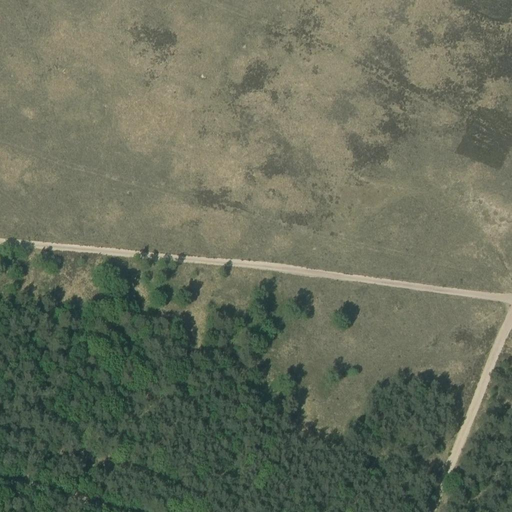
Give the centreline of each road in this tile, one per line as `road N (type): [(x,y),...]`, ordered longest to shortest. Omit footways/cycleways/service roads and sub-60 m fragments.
road 1 (track): [(0,242),(511,298)]
road 2 (track): [(431,511),(511,312)]
